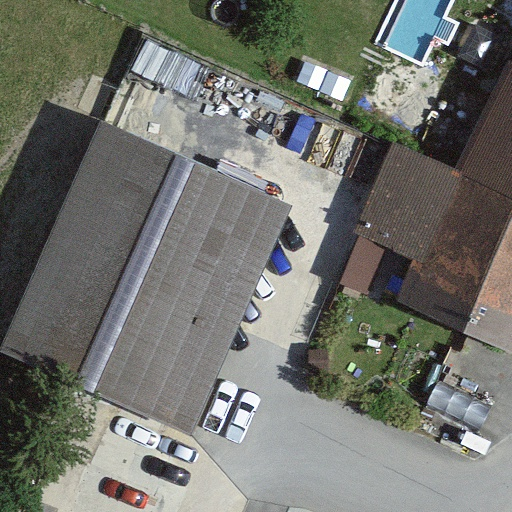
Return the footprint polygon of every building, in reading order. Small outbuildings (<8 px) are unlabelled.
[(511,60),(509,59),(455,173),(511,199),(511,60)] [(92,121),(0,325),(0,351),(74,384),(187,435),(288,209),(92,121)] [(511,354),(511,199),(455,173),(392,142),(390,147),(351,231),(360,236),(388,248),(413,261),(397,303),(511,354)] [(388,248),(360,236),(340,284),(367,296),(388,248)] [(329,352),(307,351),(306,376),(328,376),(329,352)]
